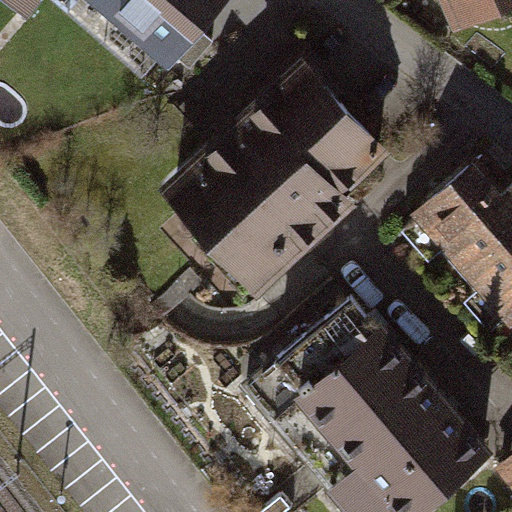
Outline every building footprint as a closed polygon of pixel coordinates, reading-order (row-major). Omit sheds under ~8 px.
[(235,0),(0,0),(27,24),(48,0),(85,0),(169,74),(235,0)] [(448,0),(459,22),(506,0),(448,0)] [(298,48),(161,175),(260,281),(352,197),(344,188),(389,146),(298,48)] [(482,147),(413,204),(507,316),(511,311),(511,176),(509,179),(482,147)] [(283,363),(245,394),(342,511),(432,511),(433,511),(425,502),(487,451),(386,329),(307,393),(283,363)] [(511,460),(502,468),(511,480),(511,460)]
